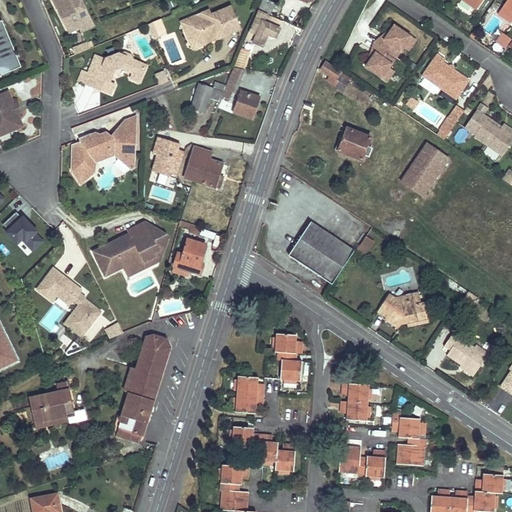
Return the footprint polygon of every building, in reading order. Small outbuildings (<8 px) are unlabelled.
[(81,0),(52,0),(62,18),(68,16),(74,29),(79,26),(81,31),(94,25),(81,0)] [(267,0),(262,0),(258,9),(268,14),(269,14),(274,3),(267,0)] [(460,0),(475,10),(482,0),(460,0)] [(511,0),(506,0),(503,5),(511,11),(511,0)] [(209,9),(191,16),(185,30),(189,38),(203,44),(208,41),(211,35),(216,32),(218,37),(241,27),(231,4),(211,13),(209,9)] [(511,11),(503,5),(500,10),(511,17),(511,16),(511,11)] [(258,9),(246,38),(262,46),(268,33),(276,37),(279,29),(264,22),(268,14),(258,9)] [(268,14),(264,22),(279,29),(283,21),(269,14),(268,14)] [(74,29),(68,16),(62,18),(68,32),(74,29)] [(191,16),(181,21),(185,30),(191,16)] [(158,36),(152,21),(144,25),(151,39),(154,38),(158,36)] [(3,24),(0,25),(0,74),(1,74),(21,67),(3,24)] [(377,44),(396,57),(403,47),(410,37),(394,25),(384,39),(381,37),(377,44)] [(216,32),(211,35),(208,41),(218,37),(216,32)] [(410,37),(403,47),(408,50),(415,40),(410,37)] [(203,44),(189,38),(193,48),(203,44)] [(72,47),(75,53),(90,48),(87,41),(72,47)] [(388,68),(396,57),(377,44),(372,51),(374,53),(364,67),(381,78),(388,68)] [(140,80),(146,64),(118,53),(107,57),(106,59),(96,55),(89,73),(98,77),(95,86),(110,92),(114,84),(109,82),(115,69),(120,67),(133,72),(131,77),(140,80)] [(436,55),(422,76),(455,99),(468,81),(442,63),(443,60),(436,55)] [(238,56),(234,66),(245,69),(247,58),(238,56)] [(325,63),(320,70),(330,76),(327,80),(333,85),(341,73),(325,63)] [(224,91),(221,96),(231,101),(245,69),(234,66),(227,85),(224,91)] [(388,68),(381,78),(386,82),(393,71),(388,68)] [(79,79),(95,86),(98,77),(89,73),(83,71),(79,79)] [(161,85),(168,82),(163,71),(157,74),(161,85)] [(341,73),(333,85),(343,92),(351,80),(341,73)] [(215,82),(213,88),(224,91),(227,85),(215,82)] [(198,83),(191,108),(205,112),(210,98),(220,101),(221,96),(224,91),(213,88),(198,83)] [(8,91),(4,93),(17,123),(0,130),(0,134),(22,125),(17,112),(20,111),(17,103),(13,104),(8,91)] [(239,91),(231,115),(252,122),(260,98),(239,91)] [(0,130),(17,123),(4,93),(0,94),(0,130)] [(487,118),(482,115),(486,108),(480,104),(475,111),(463,128),(474,136),(473,137),(501,157),(511,141),(511,139),(498,130),(485,121),(487,118)] [(455,123),(460,116),(453,111),(448,118),(439,131),(444,135),(446,136),(455,123)] [(134,155),(136,117),(125,121),(119,128),(112,137),(106,133),(100,135),(95,133),(90,136),(88,140),(72,147),(72,155),(75,155),(75,166),(72,166),(72,172),(82,185),(84,183),(83,181),(85,173),(95,173),(97,164),(98,156),(110,151),(116,156),(125,164),(132,155),(134,155)] [(500,128),(487,118),(485,121),(498,130),(500,128)] [(500,128),(498,130),(511,139),(511,130),(503,124),(500,128)] [(346,128),(338,150),(361,160),(363,154),(366,148),(370,150),(371,148),(367,146),(370,137),(346,128)] [(176,180),(185,147),(157,139),(148,172),(176,180)] [(422,197),(447,159),(425,144),(400,182),(422,197)] [(195,145),(184,177),(191,179),(199,147),(195,145)] [(199,147),(191,179),(219,188),(223,176),(219,174),(223,163),(210,158),(212,151),(199,147)] [(97,164),(116,156),(110,151),(98,156),(97,164)] [(502,180),(508,185),(511,179),(511,172),(507,178),(505,176),(502,180)] [(84,183),(95,173),(85,173),(83,181),(84,183)] [(26,258),(44,242),(16,211),(1,224),(7,231),(4,234),(26,258)] [(130,233),(94,251),(106,275),(123,266),(125,271),(144,261),(146,266),(158,260),(154,252),(165,246),(168,237),(166,233),(154,239),(145,221),(128,230),(130,233)] [(166,233),(145,221),(154,239),(166,233)] [(310,222),(288,256),(331,284),(353,251),(310,222)] [(191,224),(189,232),(199,235),(201,227),(191,224)] [(354,249),(367,255),(374,238),(362,232),(354,249)] [(178,252),(174,266),(200,274),(203,264),(200,263),(206,244),(188,239),(183,254),(178,252)] [(154,252),(158,260),(160,259),(165,246),(154,252)] [(144,261),(125,271),(128,276),(146,266),(144,261)] [(55,269),(43,285),(59,297),(72,307),(76,302),(81,305),(66,325),(83,338),(103,313),(81,296),(84,292),(55,269)] [(59,297),(43,285),(39,290),(54,303),(59,297)] [(469,306),(476,296),(467,291),(461,301),(469,306)] [(389,294),(377,311),(386,317),(385,319),(398,327),(403,320),(406,322),(427,318),(424,303),(419,304),(414,305),(412,294),(394,298),(389,294)] [(427,318),(406,322),(407,327),(428,322),(427,318)] [(115,319),(102,325),(109,340),(122,334),(115,319)] [(0,376),(17,369),(0,329),(0,376)] [(460,364),(473,374),(486,356),(473,347),(452,333),(443,345),(449,349),(446,354),(460,364)] [(129,391),(118,426),(143,434),(170,347),(166,338),(154,334),(146,337),(137,368),(131,366),(124,390),(129,391)] [(295,336),(276,334),(275,337),(274,347),(274,351),(277,351),(277,360),(281,360),(280,379),(284,379),(294,380),(299,381),(300,361),(296,360),(292,360),(293,352),(297,352),(302,353),(302,346),(295,345),(295,341),(295,336)] [(475,344),(473,347),(486,356),(488,353),(475,344)] [(473,374),(460,364),(458,367),(471,377),(473,374)] [(511,365),(510,368),(511,370),(500,386),(511,394),(511,365)] [(258,378),(238,376),(237,379),(237,390),(236,397),(235,407),(235,411),(255,413),(256,407),(256,403),(263,403),(263,389),(257,388),(257,384),(258,378)] [(368,385),(342,384),(341,391),(348,392),(348,396),(347,402),(341,401),(340,409),(347,410),(346,414),(346,419),(366,420),(366,417),(367,406),(367,399),(368,389),(368,385)] [(70,388),(29,398),(36,427),(46,425),(45,421),(68,416),(76,415),(70,388)] [(400,413),(393,412),(392,427),(399,428),(398,432),(398,437),(407,438),(412,438),(411,446),(406,445),(398,445),(396,463),(422,465),(424,447),(426,447),(426,439),(418,438),(418,434),(419,423),(419,419),(400,418),(400,413)] [(68,416),(45,421),(46,425),(68,420),(68,416)] [(253,428),(232,427),(232,430),(232,440),(231,445),(251,447),(251,452),(259,453),(258,460),(275,461),(275,470),(278,470),(288,470),(292,471),(295,444),(287,443),(287,450),(282,449),(277,449),(277,442),(271,441),(268,441),(268,434),(260,433),(259,437),(252,437),(252,432),(253,428)] [(341,446),(339,472),(357,473),(357,475),(382,477),(385,451),(377,450),(377,456),(373,456),(373,450),(368,449),(367,457),(367,461),(359,460),(359,457),(360,447),(358,447),(341,446)] [(67,451),(44,457),(47,468),(70,462),(67,451)] [(249,467),(221,465),(219,490),(221,490),(219,509),(235,510),(234,511),(255,511),(246,511),(247,493),(239,492),(234,491),(236,484),(240,484),(240,478),(240,474),(248,475),(249,467)] [(449,490),(441,490),(441,496),(436,495),(431,495),(430,511),(472,511),(472,510),(493,511),(493,508),(494,499),(494,493),(501,493),(501,489),(502,479),(502,476),(482,474),(481,492),(476,492),(474,491),(473,496),(473,501),(466,500),(466,495),(467,491),(458,491),(458,497),(454,497),(449,496),(449,490)] [(61,511),(58,494),(32,498),(34,511),(61,511)] [(340,503),(339,511),(342,511),(348,511),(349,503),(340,503)]
